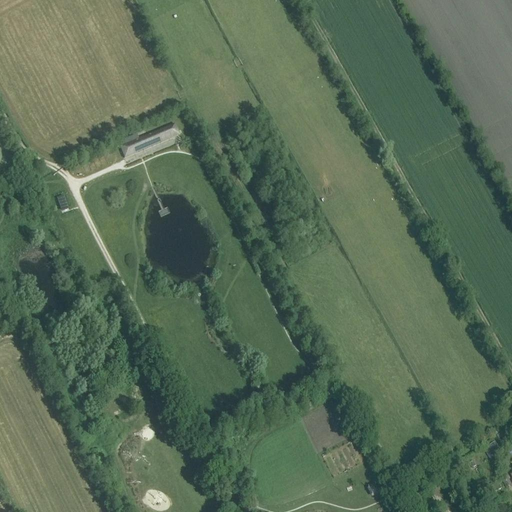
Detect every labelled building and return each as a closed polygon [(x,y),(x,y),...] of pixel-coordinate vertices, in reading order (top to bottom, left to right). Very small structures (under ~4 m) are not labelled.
[(125,157),(178,135),(173,123),(164,127),(165,130),(139,141),(138,137),(125,143),(126,146),(122,148),(125,157)] [(63,211),(67,209),(63,198),(59,200),(63,211)] [(501,451),(496,443),(487,449),(492,457),(501,451)] [(507,489),(511,485),(511,484),(507,477),(502,481),(507,489)] [(382,495),(377,486),(368,491),(372,500),(382,495)]
